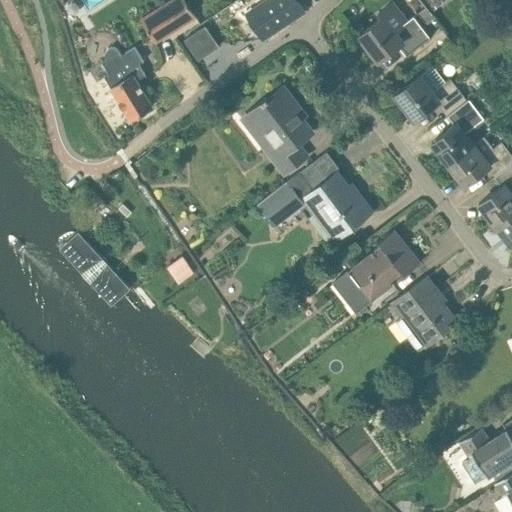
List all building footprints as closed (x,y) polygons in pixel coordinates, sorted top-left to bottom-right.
[(155,42),(196,16),(185,0),(169,0),(141,18),(155,42)] [(262,38),(304,10),(296,0),(266,0),(247,13),(262,38)] [(421,0),(426,6),(431,11),(444,0),(421,0)] [(407,21),(404,18),(392,2),(377,14),(381,18),(359,35),(360,36),(363,34),(372,45),(369,48),(378,60),(398,44),(406,54),(430,36),(414,16),(407,21)] [(435,17),(431,11),(426,6),(418,12),(427,24),(435,17)] [(186,38),(199,59),(219,45),(206,25),(186,38)] [(139,63),(144,60),(135,45),(121,54),(120,51),(118,49),(116,48),(115,47),(113,47),(111,47),(109,48),(106,50),(105,51),(105,52),(105,54),(106,56),(107,58),(102,61),(109,72),(104,76),(130,119),(153,106),(134,74),(138,72),(140,77),(146,74),(139,63)] [(437,101),(447,114),(468,98),(468,97),(466,99),(450,78),(445,82),(432,65),(419,76),(419,75),(395,94),(414,119),(437,101)] [(250,109),(249,110),(276,146),(268,152),(284,172),(308,154),(298,142),(312,130),(298,112),(301,109),(284,86),(267,99),(266,97),(261,100),(263,102),(251,111),(250,109)] [(455,124),(432,142),(448,163),(475,142),(475,141),(467,131),(483,118),(468,98),(447,114),(455,124)] [(511,155),(500,141),(493,147),(483,134),(475,141),(475,142),(448,163),(465,184),(488,166),(495,175),(511,161),(511,155)] [(494,223),(511,208),(511,161),(495,175),(502,183),(479,203),(494,223)] [(299,172),(259,203),(279,230),(296,218),(294,215),(306,206),(310,203),(336,237),(371,209),(359,192),(356,195),(337,171),(314,187),(301,169),(298,171),(299,172)] [(511,208),(495,223),(511,245),(511,244),(511,208)] [(347,269),(332,281),(355,311),(358,309),(362,314),(368,308),(365,303),(370,299),(392,283),(389,280),(401,271),(403,274),(420,262),(394,229),(378,241),(380,244),(347,269)] [(131,287),(78,230),(60,248),(111,304),(131,287)] [(195,267),(193,264),(185,251),(168,262),(179,278),(195,267)] [(439,292),(427,276),(427,275),(391,301),(402,315),(395,319),(418,350),(428,342),(429,342),(448,327),(444,322),(452,316),(436,294),(439,292)] [(481,427),(459,441),(468,455),(472,452),(473,454),(469,457),(462,462),(475,483),(487,475),(488,477),(491,475),(495,482),(511,471),(511,461),(511,462),(511,461),(511,419),(503,425),(506,429),(489,439),(481,427)] [(511,471),(495,482),(503,496),(508,493),(511,499),(511,471)]
